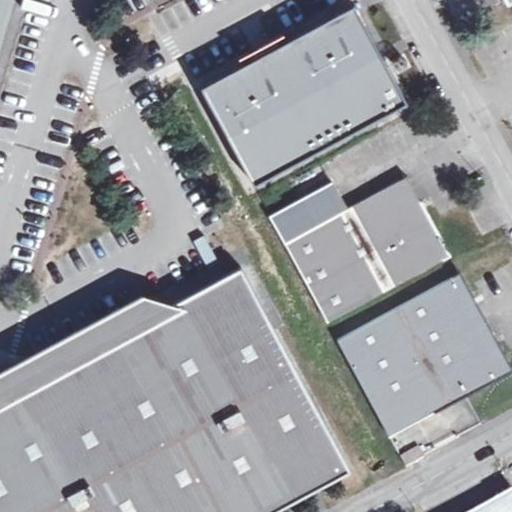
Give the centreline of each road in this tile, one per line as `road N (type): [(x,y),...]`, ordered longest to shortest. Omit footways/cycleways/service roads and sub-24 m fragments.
road 1 (unclassified): [(511,179),(414,0)]
road 2 (unclassified): [(372,511),(511,435)]
